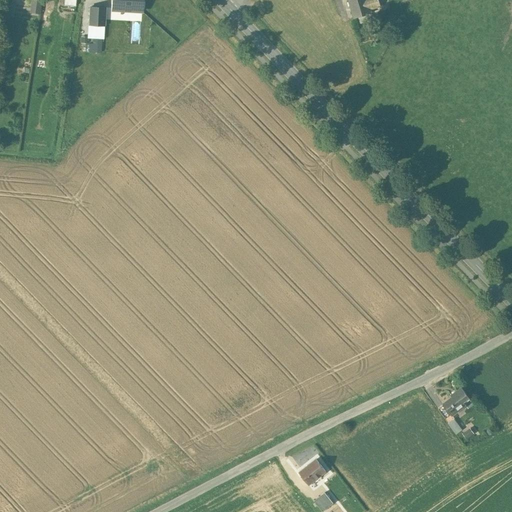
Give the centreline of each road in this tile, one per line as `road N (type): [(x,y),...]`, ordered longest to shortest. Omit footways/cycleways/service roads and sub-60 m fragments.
road 1 (secondary): [(225,5),(511,300)]
road 2 (unclassified): [(511,331),(160,511)]
